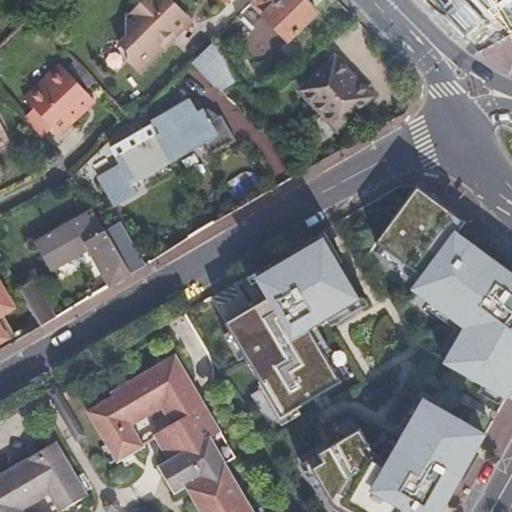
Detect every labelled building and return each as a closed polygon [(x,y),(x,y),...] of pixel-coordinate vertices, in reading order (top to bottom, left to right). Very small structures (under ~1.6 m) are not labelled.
[(165,32),(179,34),(179,22),(183,18),(165,0),(139,0),(139,2),(121,19),(122,37),(114,44),(124,55),(123,63),(135,76),(167,46),(165,32)] [(256,0),(242,13),(251,22),(262,12),(288,37),(315,13),(302,0),(256,0)] [(479,42),(498,20),(475,0),(466,0),(451,18),(479,42)] [(511,0),(491,0),(509,30),(511,28),(511,0)] [(167,46),(179,34),(165,32),(167,46)] [(237,79),(215,40),(195,59),(220,89),(237,79)] [(298,90),(337,129),(371,96),(334,57),(298,90)] [(63,132),(73,122),(71,118),(94,96),(62,64),(28,97),(63,132)] [(174,110),(155,120),(174,154),(202,138),(210,153),(234,140),(221,114),(211,119),(210,117),(208,118),(205,108),(200,111),(192,100),(191,100),(187,95),(172,108),(174,110)] [(71,118),(73,122),(97,99),(94,96),(71,118)] [(174,154),(155,120),(111,144),(121,162),(99,174),(114,201),(137,189),(131,179),(174,154)] [(0,145),(9,141),(0,122),(0,145)] [(466,225),(418,188),(375,244),(423,280),(414,292),(464,330),(445,367),(506,402),(511,390),(511,277),(456,237),(466,225)] [(87,249),(109,287),(132,274),(105,228),(95,211),(40,242),(56,268),(87,249)] [(119,220),(105,228),(132,274),(145,266),(119,220)] [(311,331),(358,303),(323,242),(258,280),(268,297),(225,323),(280,418),(341,382),(311,331)] [(36,314),(43,326),(58,317),(30,270),(15,278),(36,314)] [(0,316),(15,308),(0,281),(0,316)] [(0,351),(12,344),(0,323),(0,351)] [(256,511),(230,465),(216,441),(224,436),(200,395),(178,357),(110,394),(114,400),(90,414),(118,463),(144,449),(133,427),(163,412),(172,428),(155,437),(157,441),(170,463),(161,468),(176,495),(186,489),(197,483),(213,511),(256,511)] [(49,391),(66,422),(75,417),(57,386),(49,391)] [(442,511),(486,437),(425,402),(390,463),(374,454),(361,431),(307,463),(335,510),(338,511),(442,511)] [(144,449),(157,441),(155,437),(172,428),(163,412),(133,427),(144,449)] [(66,422),(76,440),(85,435),(75,417),(66,422)] [(216,441),(230,465),(237,461),(224,436),(216,441)] [(50,494),(60,511),(62,511),(91,497),(59,444),(0,477),(0,511),(22,511),(22,509),(50,494)] [(186,489),(199,511),(213,511),(197,483),(186,489)] [(60,511),(50,494),(22,509),(22,511),(60,511)]
